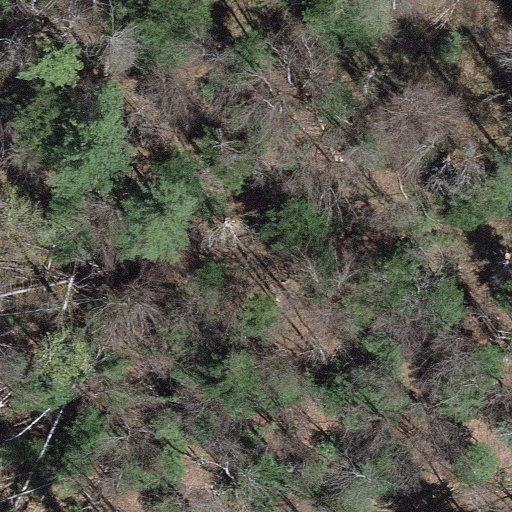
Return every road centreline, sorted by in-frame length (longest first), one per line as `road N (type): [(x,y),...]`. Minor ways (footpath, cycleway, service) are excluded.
road 1 (track): [(0,283),(47,272),(511,240)]
road 2 (track): [(214,0),(398,61),(511,77)]
